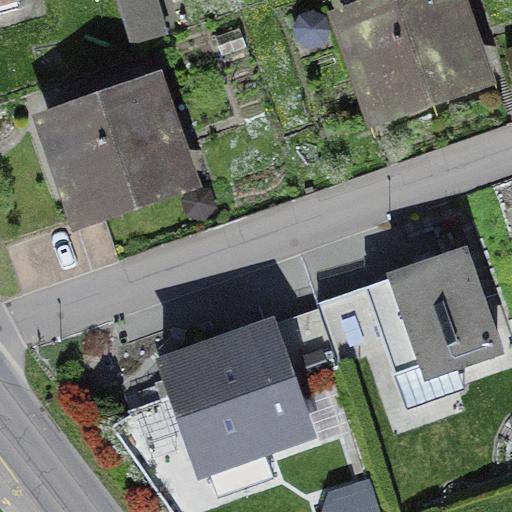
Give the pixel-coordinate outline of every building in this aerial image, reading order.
[(46,0),(0,0),(0,40),(54,26),(46,0)] [(462,0),(408,0),(331,26),(370,144),(497,102),(462,0)] [(164,93),(37,136),(74,244),(201,201),(164,93)] [(474,268),(372,302),(409,396),(503,365),(474,268)] [(279,332),(153,373),(195,502),(321,461),(279,332)]
